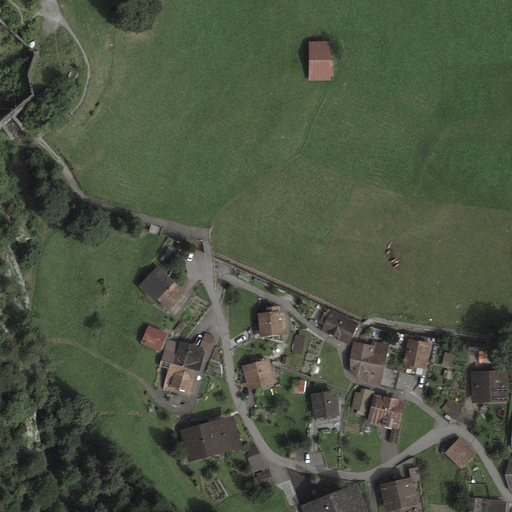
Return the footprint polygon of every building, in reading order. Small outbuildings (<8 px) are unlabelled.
[(327,77),(326,45),(311,46),(311,77),(327,77)] [(72,81),(78,71),(64,64),(59,74),(72,81)] [(168,307),(181,293),(158,270),(142,287),(154,298),(156,296),(168,307)] [(260,316),(262,333),(284,330),(282,313),(277,314),(276,308),(267,309),(268,315),(260,316)] [(357,325),(359,322),(346,316),(345,319),(331,312),(323,331),(329,333),(331,329),(337,332),(335,337),(345,342),(350,332),(352,333),(356,324),(357,325)] [(144,341),(156,347),(162,335),(150,329),(144,341)] [(206,335),(201,346),(207,349),(212,337),(206,335)] [(303,338),(296,337),(293,351),(301,353),(303,338)] [(410,342),(405,367),(415,369),(416,364),(423,365),(427,345),(424,344),(424,341),(415,339),(415,343),(410,342)] [(201,360),(204,352),(167,341),(162,360),(172,363),(195,370),(198,359),(201,360)] [(377,383),(386,345),(373,343),(372,349),(354,345),(351,359),(354,360),(351,371),(365,380),(377,383)] [(443,364),(450,365),(452,353),(445,352),(443,364)] [(195,370),(172,363),(165,388),(171,390),(172,385),(187,389),(188,386),(190,387),(195,370)] [(267,363),(245,368),(250,386),(271,381),(267,363)] [(398,371),(386,367),(381,386),(393,389),(398,371)] [(476,377),(476,398),(504,397),(504,375),(476,377)] [(291,392),(303,393),(304,381),(299,380),(299,386),(292,386),(291,392)] [(328,413),(336,412),(334,394),(321,395),(321,390),(310,392),(310,397),(313,397),(316,421),(329,419),(328,413)] [(367,410),(371,392),(363,390),(362,395),(357,394),(354,407),(367,410)] [(395,427),(401,404),(380,399),(381,395),(377,394),(369,421),(395,427)] [(455,418),(460,411),(448,402),(443,408),(455,418)] [(210,427),(216,450),(236,445),(230,421),(220,424),(210,427)] [(216,450),(210,427),(191,432),(191,435),(184,437),(188,454),(196,452),(197,455),(216,450)] [(399,431),(391,429),(389,442),(396,444),(399,431)] [(460,439),(448,452),(461,465),(474,452),(460,439)] [(259,481),(271,477),(267,466),(261,468),(263,472),(257,474),(259,481)] [(419,479),(417,468),(411,469),(413,481),(419,479)] [(271,477),(259,481),(261,488),(274,483),(271,477)] [(413,502),(409,482),(383,488),(388,508),(413,502)] [(329,494),(323,497),(324,500),(308,507),(310,511),(357,511),(361,511),(353,489),(331,498),(329,494)] [(501,511),(502,508),(480,506),(480,501),(470,500),(468,511),(501,511)]
